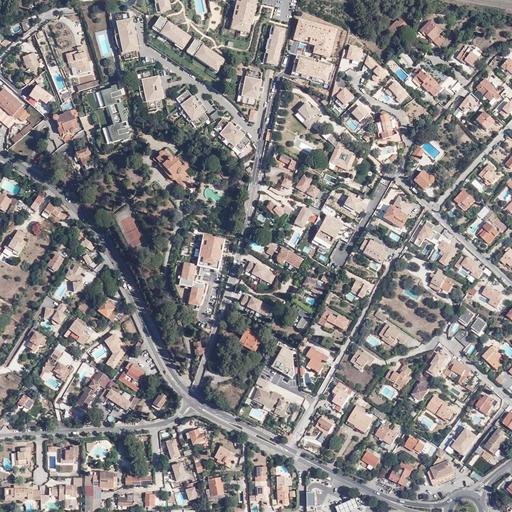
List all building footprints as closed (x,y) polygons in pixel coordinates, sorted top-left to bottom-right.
[(156,0),(159,11),(172,9),(169,0),(156,0)] [(285,0),(277,0),(277,10),(284,11),(285,0)] [(244,18),(242,18),(241,33),(240,43),(233,42),(232,48),(249,49),(250,44),(253,44),(256,8),(245,8),(244,18)] [(129,12),(115,15),(116,19),(118,29),(116,29),(113,29),(114,39),(117,46),(119,46),(122,45),(123,54),(124,59),(138,57),(136,50),(138,49),(137,45),(139,45),(135,22),(132,23),(131,19),(130,19),(129,12)] [(183,49),(192,35),(160,14),(151,28),(183,49)] [(399,19),(396,22),(395,20),(388,28),(399,39),(402,37),(398,33),(406,26),(399,19)] [(433,31),(438,36),(442,32),(429,19),(428,20),(436,28),(433,31)] [(423,31),(425,34),(438,46),(443,41),(438,36),(433,31),(436,28),(428,20),(424,24),(425,25),(419,31),(421,33),(423,31)] [(17,23),(10,30),(14,34),(21,28),(17,23)] [(278,65),(285,27),(271,24),(263,62),(278,65)] [(86,43),(78,46),(79,49),(80,51),(75,52),(74,50),(70,51),(72,61),(76,60),(77,66),(79,73),(94,69),(86,43)] [(348,50),(344,49),(342,57),(359,61),(363,48),(349,44),(348,50)] [(463,62),(466,58),(469,60),(474,64),(480,56),(472,50),(470,51),(467,49),(469,48),(465,45),(456,57),(463,62)] [(34,54),(23,58),(27,70),(29,69),(31,73),(40,70),(34,54)] [(380,80),(387,75),(372,55),(363,61),(377,80),(379,78),(380,80)] [(511,72),(511,59),(509,57),(502,66),(505,69),(506,68),(511,72)] [(214,59),(208,62),(210,67),(217,64),(214,59)] [(491,67),(488,65),(483,71),(486,73),(491,67)] [(267,68),(265,77),(272,78),(274,70),(267,68)] [(139,92),(142,102),(146,101),(147,110),(162,107),(160,98),(164,97),(159,77),(156,77),(154,69),(139,72),(141,80),(137,81),(139,92)] [(238,90),(238,95),(242,96),(241,105),(255,107),(257,99),(260,100),(264,81),(261,80),(262,72),(248,69),(246,78),(242,77),(241,80),(239,86),(238,90)] [(423,82),(421,84),(428,91),(429,90),(435,96),(442,88),(427,73),(425,75),(420,70),(416,75),(423,82)] [(423,82),(416,75),(414,77),(421,84),(423,82)] [(379,98),(385,92),(390,96),(392,94),(400,102),(409,94),(391,77),(374,94),(379,98)] [(486,78),(477,87),(492,101),(496,97),(499,100),(502,97),(497,92),(499,91),(486,78)] [(79,83),(81,90),(99,85),(98,79),(79,83)] [(122,95),(121,90),(118,91),(116,84),(111,86),(112,88),(102,91),(107,106),(110,105),(113,114),(110,115),(113,125),(109,126),(113,142),(123,139),(124,141),(129,139),(127,133),(129,132),(128,127),(121,129),(121,127),(120,125),(123,124),(122,122),(126,121),(120,102),(117,103),(116,99),(116,97),(120,95),(122,95)] [(330,93),(336,99),(335,101),(343,108),(352,96),(338,84),(330,93)] [(42,90),(37,86),(29,98),(37,103),(39,101),(47,106),(52,97),(42,90)] [(4,88),(0,92),(0,105),(17,120),(21,115),(28,108),(32,104),(29,100),(24,105),(19,101),(18,102),(15,99),(16,98),(4,88)] [(182,115),(188,122),(191,120),(196,127),(209,119),(203,111),(206,109),(195,94),(192,96),(187,89),(175,98),(180,105),(177,107),(182,115)] [(368,89),(364,92),(371,100),(375,96),(368,89)] [(67,101),(71,97),(74,95),(73,92),(70,93),(69,90),(64,92),(67,101)] [(107,106),(102,91),(99,92),(103,107),(107,106)] [(125,111),(120,95),(116,97),(116,99),(119,98),(120,102),(126,121),(127,125),(121,127),(121,129),(128,127),(130,126),(127,118),(125,111)] [(410,95),(401,100),(404,105),(413,100),(410,95)] [(172,98),(164,99),(166,107),(174,105),(172,98)] [(306,112),(309,110),(314,115),(316,114),(309,107),(306,110),(298,102),(290,111),(300,120),(297,123),(304,130),(315,119),(313,117),(305,125),(302,122),(303,121),(293,111),(299,104),(306,112)] [(354,102),(347,110),(359,122),(369,111),(360,103),(357,105),(354,102)] [(305,125),(313,117),(314,115),(309,110),(306,112),(299,104),(293,111),(303,121),(302,122),(305,125)] [(0,105),(0,121),(8,128),(17,120),(0,105)] [(28,108),(21,115),(26,119),(32,112),(28,108)] [(258,110),(250,109),(248,121),(255,123),(258,110)] [(64,114),(58,116),(57,116),(57,115),(56,115),(55,115),(54,115),(54,116),(53,117),(53,118),(54,118),(54,119),(55,119),(56,120),(57,119),(60,125),(58,125),(59,128),(61,133),(63,132),(65,136),(73,133),(74,133),(74,132),(75,132),(75,131),(75,130),(73,122),(76,121),(75,116),(72,117),(70,111),(64,113),(64,114)] [(217,112),(211,117),(215,123),(222,118),(217,112)] [(485,125),(488,129),(494,122),(484,112),(476,120),(483,127),(485,125)] [(378,133),(381,133),(381,137),(381,138),(391,137),(390,133),(390,131),(392,130),(389,116),(388,114),(380,115),(381,120),(379,120),(379,122),(376,123),(378,133)] [(227,149),(232,151),(234,148),(241,154),(251,142),(244,137),(246,134),(232,122),(230,125),(223,119),(213,130),(220,136),(217,139),(219,142),(224,146),(227,149)] [(14,136),(18,140),(36,126),(32,121),(14,136)] [(113,142),(109,126),(105,127),(110,143),(113,142)] [(329,133),(321,140),(326,145),(333,138),(329,133)] [(81,148),(83,150),(76,153),(76,154),(78,158),(79,158),(80,161),(81,163),(83,162),(86,169),(92,166),(91,162),(95,161),(88,147),(86,148),(85,146),(81,148)] [(416,147),(410,156),(417,162),(423,152),(416,147)] [(170,179),(171,180),(172,180),(174,179),(180,186),(189,179),(188,178),(199,168),(193,162),(188,167),(185,163),(183,163),(180,165),(174,158),(175,157),(167,148),(163,151),(163,152),(161,154),(160,152),(159,152),(158,153),(157,154),(158,156),(155,159),(159,163),(157,165),(170,179)] [(500,149),(497,155),(505,159),(508,152),(500,149)] [(40,162),(46,156),(42,153),(36,158),(40,162)] [(287,157),(281,154),(279,160),(282,161),(281,163),(288,166),(287,169),(291,171),(295,162),(291,160),(291,159),(287,157)] [(352,162),(333,154),(327,167),(336,172),(338,167),(348,172),(352,162)] [(393,155),(382,165),(385,168),(396,157),(393,155)] [(320,174),(325,167),(315,160),(310,167),(320,174)] [(493,176),(494,174),(493,173),(496,169),(490,163),(485,168),(487,169),(485,172),(483,170),(479,175),(487,182),(485,184),(489,188),(497,180),(493,176)] [(428,177),(422,171),(414,181),(424,190),(429,184),(430,184),(431,184),(432,183),(433,183),(434,182),(434,181),(434,180),(434,178),(433,177),(432,176),(431,176),(430,176),(428,176),(428,177)] [(313,179),(304,174),(295,187),(304,193),(305,190),(309,184),(313,179)] [(292,180),(285,177),(281,185),(288,189),(292,180)] [(324,193),(312,185),(311,186),(309,184),(305,190),(307,191),(306,193),(314,198),(315,197),(319,199),(324,193)] [(476,201),(464,191),(455,200),(467,211),(476,201)] [(12,199),(0,193),(0,208),(5,211),(12,199)] [(32,204),(38,196),(34,194),(29,202),(32,204)] [(42,202),(43,200),(38,196),(32,204),(33,204),(31,208),(36,211),(38,208),(37,207),(38,205),(39,206),(42,202)] [(349,196),(342,208),(357,216),(361,209),(363,211),(366,205),(349,196)] [(44,208),(51,213),(56,206),(51,202),(52,200),(50,199),(44,208)] [(14,213),(17,208),(18,206),(17,206),(19,201),(16,200),(10,210),(14,213)] [(26,204),(19,200),(19,201),(17,206),(18,206),(20,208),(20,209),(22,210),(22,209),(28,212),(30,209),(25,206),(26,204)] [(270,200),(266,203),(268,205),(265,206),(273,215),(280,209),(278,207),(276,204),(274,205),(270,200)] [(279,206),(278,207),(280,209),(273,215),(277,219),(286,211),(289,213),(291,209),(285,204),(282,208),(279,206)] [(382,217),(401,228),(408,217),(399,212),(400,210),(390,204),(382,217)] [(308,209),(302,205),(293,223),(302,228),(308,216),(310,212),(311,210),(308,209)] [(320,210),(310,205),(308,209),(311,210),(310,212),(312,213),(318,215),(320,210)] [(66,214),(56,206),(51,213),(60,219),(62,220),(66,214)] [(497,217),(486,206),(476,216),(484,224),(488,220),(491,224),(497,217)] [(60,219),(51,213),(50,214),(48,216),(57,222),(60,219)] [(433,229),(435,225),(427,221),(414,243),(420,247),(425,238),(436,245),(437,243),(442,235),(433,229)] [(375,226),(369,222),(366,227),(372,231),(375,226)] [(488,223),(477,235),(479,237),(480,236),(489,245),(500,234),(488,223)] [(450,239),(453,235),(447,230),(444,234),(450,239)] [(26,243),(23,241),(25,236),(17,232),(14,237),(9,246),(14,249),(13,252),(18,255),(26,243)] [(222,255),(226,238),(203,234),(197,265),(205,266),(204,271),(223,275),(226,256),(222,255)] [(12,235),(5,247),(13,252),(14,249),(9,246),(14,237),(12,235)] [(448,243),(450,240),(442,235),(437,243),(440,245),(443,240),(448,243)] [(363,250),(369,240),(365,238),(359,248),(363,250)] [(373,239),(372,242),(381,247),(383,244),(373,239)] [(381,264),(388,251),(381,247),(372,242),(369,240),(363,250),(362,253),(381,264)] [(439,262),(447,267),(459,250),(448,243),(443,240),(440,245),(438,248),(445,253),(439,262)] [(88,242),(85,247),(92,251),(94,246),(88,242)] [(298,269),(303,260),(282,247),(279,252),(280,252),(278,257),(277,257),(277,258),(277,259),(277,260),(277,261),(278,262),(282,264),(284,260),(298,269)] [(506,261),(507,262),(511,266),(511,264),(511,249),(509,247),(505,251),(508,253),(501,260),(504,263),(506,261)] [(88,254),(84,256),(88,264),(92,262),(88,254)] [(466,258),(462,255),(454,266),(460,270),(463,265),(461,264),(466,258)] [(63,260),(56,256),(52,263),(50,261),(46,268),(52,271),(52,270),(57,272),(63,260)] [(478,265),(467,257),(466,258),(461,264),(463,265),(472,272),(473,272),(477,266),(478,265)] [(90,266),(95,269),(98,265),(93,261),(90,266)] [(245,270),(271,284),(276,274),(250,261),(245,270)] [(73,281),(74,290),(84,289),(82,275),(80,274),(84,268),(75,264),(72,269),(69,268),(65,277),(73,281)] [(478,279),(484,271),(477,266),(473,272),(472,272),(471,274),(478,279)] [(436,275),(435,278),(432,283),(441,288),(455,295),(460,287),(446,279),(448,277),(438,271),(436,275)] [(315,283),(316,281),(308,276),(303,284),(311,289),(315,283)] [(359,293),(358,296),(362,299),(369,286),(357,279),(351,289),(359,293)] [(324,288),(315,283),(311,289),(310,290),(319,296),(324,288)] [(441,288),(432,283),(430,286),(439,291),(441,288)] [(487,285),(482,294),(490,299),(488,303),(497,308),(502,299),(499,297),(501,294),(487,285)] [(473,288),(470,292),(475,296),(478,291),(473,288)] [(240,304),(265,316),(270,306),(245,293),(240,304)] [(112,312),(116,306),(108,299),(106,302),(105,302),(105,303),(103,305),(101,307),(99,311),(110,319),(112,321),(116,315),(112,312)] [(82,302),(78,308),(84,312),(89,306),(82,302)] [(56,309),(46,307),(44,318),(54,319),(60,324),(66,315),(63,312),(67,307),(60,303),(56,309)] [(311,314),(298,306),(297,307),(294,306),(291,310),(307,320),(311,314)] [(476,315),(467,308),(458,320),(466,327),(476,315)] [(324,326),(327,320),(344,329),(349,321),(338,315),(337,318),(330,314),(331,312),(325,310),(318,322),(324,326)] [(110,319),(99,311),(97,313),(108,321),(110,319)] [(387,317),(378,311),(375,315),(384,321),(387,317)] [(488,324),(479,317),(470,329),(478,336),(488,324)] [(63,335),(66,338),(72,331),(79,336),(84,331),(87,327),(76,319),(63,335)] [(455,333),(459,324),(454,322),(450,331),(455,333)] [(391,339),(395,342),(397,339),(400,341),(399,343),(403,346),(408,338),(401,333),(401,332),(397,329),(395,331),(391,328),(392,326),(387,323),(379,335),(383,338),(389,342),(391,339)] [(259,343),(262,338),(259,336),(250,331),(252,329),(247,327),(245,331),(244,331),(238,340),(242,343),(244,340),(253,346),(256,342),(259,343)] [(32,329),(28,335),(31,338),(27,346),(35,351),(44,336),(32,329)] [(79,336),(77,340),(82,344),(89,335),(84,331),(79,336)] [(454,335),(466,347),(471,343),(459,331),(454,335)] [(109,362),(115,366),(126,350),(115,334),(104,342),(109,349),(111,348),(115,354),(109,362)] [(4,365),(8,367),(14,356),(18,359),(31,337),(28,335),(23,343),(19,340),(4,365)] [(389,342),(383,338),(382,340),(392,347),(395,342),(391,339),(389,342)] [(291,350),(293,348),(282,340),(281,343),(291,350)] [(200,341),(194,341),(196,355),(202,354),(202,352),(205,352),(205,346),(201,346),(200,341)] [(310,359),(307,364),(320,371),(324,365),(320,363),(322,359),(326,362),(329,357),(322,353),(321,354),(315,350),(316,349),(312,346),(306,356),(310,359)] [(492,347),(483,357),(494,367),(497,370),(503,363),(499,359),(502,355),(492,347)] [(111,348),(109,349),(112,354),(105,364),(113,369),(115,366),(109,362),(115,354),(111,348)] [(54,350),(50,357),(56,361),(61,354),(54,350)] [(371,367),(376,359),(368,354),(367,356),(363,353),(358,350),(350,362),(355,365),(355,364),(364,370),(367,364),(371,367)] [(441,354),(438,352),(425,371),(434,377),(440,369),(441,370),(449,359),(447,358),(448,357),(442,353),(441,354)] [(273,364),(275,365),(280,368),(281,366),(288,370),(293,360),(287,356),(286,358),(279,354),(273,364)] [(467,377),(471,368),(464,363),(464,364),(455,360),(453,362),(448,371),(451,373),(452,371),(462,376),(462,375),(464,376),(465,376),(466,377),(467,377)] [(57,373),(65,379),(70,371),(58,363),(57,365),(54,364),(54,363),(51,363),(47,363),(45,363),(45,367),(42,367),(42,372),(49,373),(49,370),(53,371),(57,373)] [(145,374),(129,363),(125,370),(128,372),(126,375),(125,376),(138,385),(145,374)] [(306,367),(318,374),(320,371),(307,364),(306,367)] [(353,367),(362,372),(364,370),(355,364),(355,365),(353,367)] [(396,383),(395,384),(404,389),(409,381),(406,379),(409,375),(412,370),(404,365),(401,370),(403,372),(401,375),(399,374),(392,369),(386,379),(389,381),(391,379),(396,383)] [(118,381),(133,391),(136,387),(124,378),(125,376),(126,375),(123,374),(118,381)] [(500,384),(506,379),(501,374),(495,379),(500,384)] [(105,389),(106,389),(110,382),(112,380),(108,376),(105,381),(96,375),(93,380),(88,377),(85,381),(90,384),(84,392),(76,404),(85,410),(93,398),(91,397),(99,385),(105,389)] [(429,382),(419,375),(416,380),(419,382),(410,396),(419,401),(428,387),(427,386),(429,382)] [(268,381),(258,377),(255,384),(265,388),(268,381)] [(82,390),(84,392),(90,384),(85,381),(83,385),(85,386),(82,390)] [(213,392),(216,386),(211,383),(207,390),(212,393),(213,392)] [(345,396),(349,389),(339,383),(336,387),(340,390),(333,402),(343,408),(349,398),(345,396)] [(108,391),(105,396),(106,397),(126,410),(128,407),(131,402),(110,388),(108,391)] [(106,389),(105,389),(98,399),(103,402),(106,397),(105,396),(108,391),(106,389)] [(252,401),(266,408),(267,406),(272,409),(273,406),(276,408),(273,414),(282,419),(287,408),(284,406),(284,405),(279,402),(281,398),(272,394),(270,398),(268,397),(269,396),(258,390),(252,401)] [(159,395),(154,403),(161,408),(166,400),(164,398),(167,395),(163,392),(161,395),(159,395)] [(445,402),(435,395),(428,405),(438,412),(437,414),(448,421),(454,412),(444,405),(445,402)] [(27,397),(26,398),(23,396),(18,404),(23,407),(24,406),(29,409),(34,401),(27,397)] [(494,401),(486,396),(484,400),(482,399),(477,406),(481,409),(479,411),(486,416),(493,407),(495,409),(499,403),(495,400),(494,401)] [(139,399),(135,397),(131,402),(128,407),(132,410),(139,399)] [(176,403),(172,401),(168,407),(171,410),(176,403)] [(384,413),(378,409),(376,407),(375,410),(377,412),(374,417),(380,420),(384,413)] [(356,429),(361,432),(364,426),(360,424),(361,422),(363,423),(366,418),(363,416),(361,415),(363,411),(357,408),(348,423),(357,428),(356,429)] [(330,424),(321,418),(319,422),(322,424),(321,426),(330,432),(334,424),(331,422),(330,424)] [(373,422),(366,418),(363,423),(361,422),(360,424),(364,426),(361,432),(366,435),(373,422)] [(375,435),(383,440),(390,430),(385,427),(389,422),(387,421),(383,426),(381,425),(375,435)] [(464,456),(479,435),(461,423),(455,432),(460,435),(456,440),(451,437),(447,444),(464,456)] [(394,432),(390,430),(383,440),(392,446),(398,435),(396,434),(399,428),(397,427),(394,432)] [(201,429),(185,434),(187,439),(190,438),(193,445),(205,440),(201,429)] [(505,433),(499,429),(485,447),(497,455),(498,456),(502,451),(499,450),(505,442),(504,441),(505,439),(502,437),(505,433)] [(425,446),(411,437),(406,445),(421,453),(425,446)] [(174,438),(165,441),(170,459),(180,457),(174,438)] [(219,459),(226,463),(224,465),(230,468),(235,457),(228,453),(226,452),(227,449),(220,445),(214,457),(219,459)] [(497,455),(485,447),(484,446),(482,448),(495,457),(497,455)] [(21,465),(30,465),(30,460),(29,460),(29,456),(31,456),(32,456),(31,452),(32,452),(32,447),(18,448),(18,453),(16,453),(17,461),(21,460),(21,465)] [(65,459),(65,462),(75,462),(75,457),(79,457),(79,448),(74,448),(65,448),(65,449),(61,449),(61,459),(65,459)] [(362,460),(370,465),(374,468),(375,468),(380,460),(373,455),(375,452),(368,448),(366,451),(367,452),(362,460)] [(443,458),(447,453),(440,448),(436,454),(440,457),(434,465),(435,467),(431,468),(428,472),(434,487),(457,477),(454,470),(451,460),(448,462),(443,458)] [(200,462),(197,453),(192,454),(194,461),(196,460),(197,462),(200,462)] [(196,460),(194,461),(198,473),(204,472),(200,461),(200,462),(197,462),(196,460)] [(403,461),(400,467),(406,470),(403,476),(397,473),(393,472),(390,479),(404,487),(408,480),(412,472),(414,466),(403,461)] [(181,462),(170,465),(176,481),(186,478),(181,462)] [(258,495),(258,500),(268,500),(267,485),(265,485),(264,477),(265,477),(265,472),(265,470),(267,470),(267,467),(254,467),(255,472),(257,472),(257,477),(255,477),(255,494),(258,495)] [(403,476),(406,470),(400,467),(397,473),(403,476)] [(0,478),(6,478),(10,478),(10,474),(0,470),(0,478)] [(127,477),(125,477),(125,484),(139,485),(139,477),(136,477),(136,470),(127,470),(127,477)] [(99,476),(85,476),(85,486),(101,486),(118,487),(118,482),(116,479),(114,479),(114,473),(100,473),(99,476)] [(139,477),(139,485),(151,485),(151,476),(139,476),(139,477)] [(212,499),(212,496),(224,494),(220,477),(211,479),(211,476),(208,477),(209,481),(207,481),(207,484),(209,483),(210,489),(207,490),(209,501),(212,500),(212,499)] [(291,485),(291,479),(288,480),(285,480),(285,477),(285,476),(279,476),(277,476),(276,476),(277,499),(281,499),(281,503),(288,503),(288,485),(291,485)] [(199,497),(195,482),(186,485),(187,488),(184,489),(187,501),(199,497)] [(69,487),(67,487),(60,487),(53,487),(53,494),(60,494),(60,500),(63,500),(73,500),(73,498),(78,497),(77,486),(69,486),(69,487)] [(85,486),(86,489),(85,511),(100,511),(101,505),(101,500),(101,486),(85,486)] [(34,489),(28,489),(16,489),(7,489),(7,497),(16,498),(15,498),(20,498),(21,497),(28,498),(28,499),(34,499),(34,489)] [(314,492),(305,492),(306,506),(314,506),(314,492)] [(146,494),(146,506),(155,506),(155,498),(151,498),(151,495),(150,494),(146,494)] [(120,500),(118,500),(118,505),(144,505),(144,497),(129,497),(129,500),(124,500),(124,497),(120,497),(120,500)] [(355,498),(335,507),(336,511),(351,511),(359,508),(355,498)] [(75,500),(63,500),(63,509),(75,509),(75,500)]
